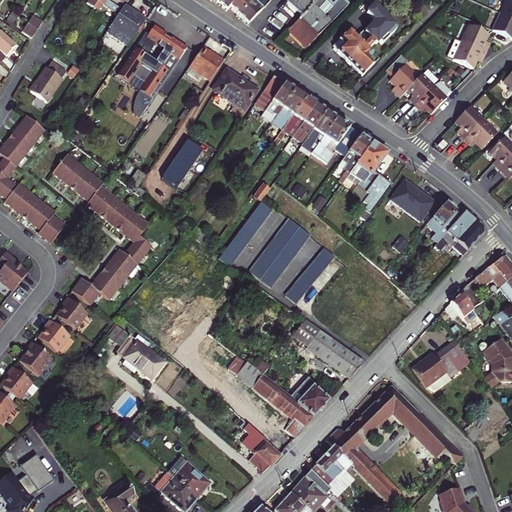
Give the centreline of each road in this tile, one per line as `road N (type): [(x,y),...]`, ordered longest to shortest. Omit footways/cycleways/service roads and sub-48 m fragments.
road 1 (tertiary): [(410,153),(182,0)]
road 2 (residential): [(236,511),(376,365)]
road 3 (residential): [(376,365),(470,453),(491,511)]
road 4 (residential): [(376,365),(501,231)]
road 5 (residential): [(0,344),(48,272),(0,220)]
road 6 (residential): [(410,153),(511,54)]
road 7 (tertiary): [(501,231),(410,153)]
